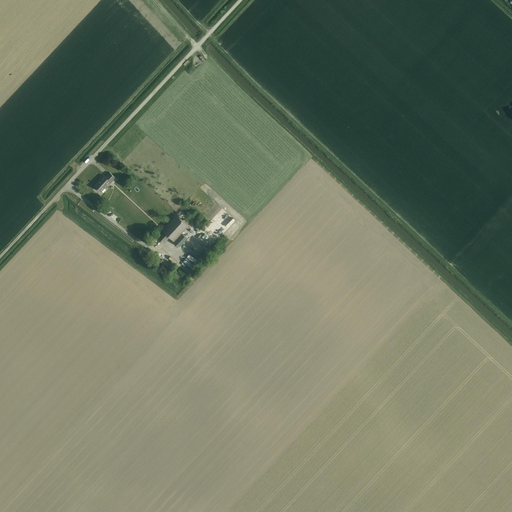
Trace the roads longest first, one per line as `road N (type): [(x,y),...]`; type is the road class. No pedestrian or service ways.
road 1 (unclassified): [(0,257),(240,0)]
road 2 (track): [(313,160),(511,347)]
